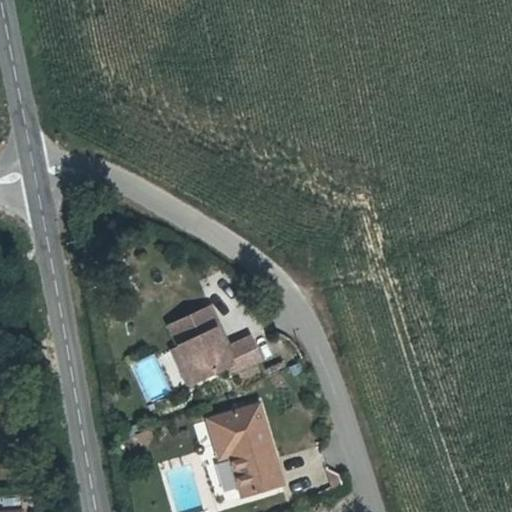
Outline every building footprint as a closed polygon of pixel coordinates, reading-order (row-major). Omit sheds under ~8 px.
[(173,324),(182,345),(196,378),(231,363),(216,328),(221,325),(213,308),(173,324)] [(196,378),(182,345),(177,348),(191,381),(196,378)] [(129,363),(147,402),(171,392),(153,352),(129,363)] [(207,424),(215,450),(229,446),(233,456),(244,492),(278,481),(255,409),(207,424)] [(229,446),(215,450),(219,461),(233,456),(229,446)]
